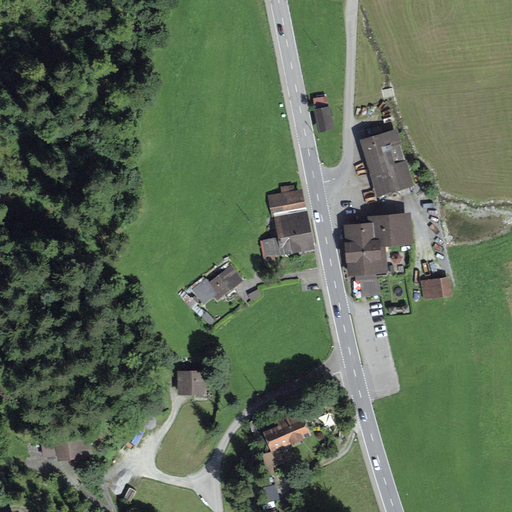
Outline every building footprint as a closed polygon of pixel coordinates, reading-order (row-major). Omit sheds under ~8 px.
[(328,96),(313,98),(314,105),(329,103),(328,96)] [(329,139),(325,118),(308,121),(312,142),(329,139)] [(410,190),(391,136),(353,150),(372,203),(410,190)] [(299,223),(295,202),(260,209),(265,231),(299,223)] [(373,250),(384,249),(416,246),(413,214),(370,218),(370,223),(373,250)] [(373,250),(370,223),(342,226),(347,277),(359,275),(386,273),(384,249),(373,250)] [(300,231),(268,238),(275,272),(307,265),(300,231)] [(448,292),(445,275),(419,279),(421,296),(448,292)] [(236,293),(225,279),(204,295),(201,290),(187,300),(198,315),(210,306),(213,310),(236,293)] [(205,371),(177,372),(178,395),(205,394),(205,371)] [(303,417),(263,433),(271,451),(311,435),(303,417)] [(83,458),(82,451),(86,451),(84,440),(42,445),(44,457),(58,455),(59,461),(83,458)] [(267,501),(279,499),(277,484),(265,486),(267,501)]
